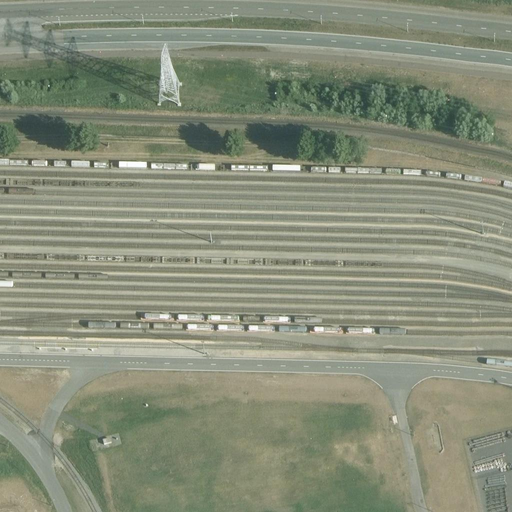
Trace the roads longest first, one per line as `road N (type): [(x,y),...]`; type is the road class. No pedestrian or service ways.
road 1 (primary): [(13,39),(257,37),(511,61)]
road 2 (primary): [(511,39),(225,14),(14,18)]
